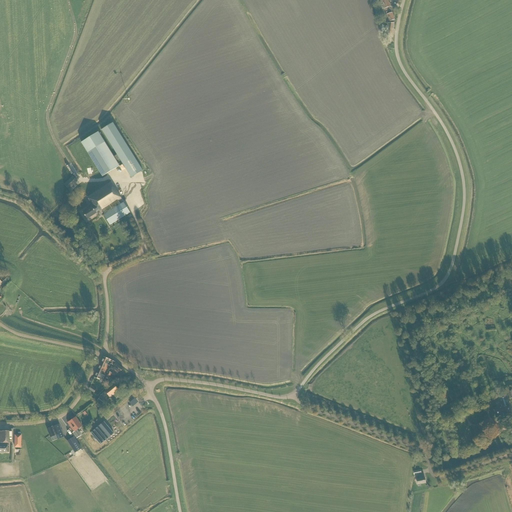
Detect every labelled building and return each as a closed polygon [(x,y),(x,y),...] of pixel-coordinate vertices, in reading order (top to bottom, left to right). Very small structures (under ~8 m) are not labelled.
[(391,23),(388,23),(387,26),(385,26),(385,28),(386,29),(385,35),(387,36),(386,39),(388,39),(389,36),(391,36),(392,29),(393,29),(395,20),(390,7),(387,0),(380,0),(379,1),(382,9),(384,9),(387,15),(385,15),(386,18),(388,17),(389,22),(390,22),(391,23)] [(131,178),(142,171),(113,123),(101,130),(117,154),(113,156),(116,161),(119,159),(131,178)] [(102,177),(119,166),(116,161),(113,156),(98,132),(81,143),(102,177)] [(68,189),(77,181),(73,177),(64,184),(68,189)] [(120,204),(118,201),(121,199),(111,182),(87,197),(92,205),(90,207),(90,208),(86,210),(85,210),(82,212),(87,219),(96,213),(101,209),(104,214),(103,215),(110,225),(130,213),(124,202),(120,204)] [(115,362),(104,357),(101,362),(108,365),(110,366),(111,364),(113,365),(115,362)] [(103,375),(108,365),(101,362),(97,372),(103,375)] [(108,371),(111,373),(112,373),(114,370),(117,373),(119,371),(120,372),(123,368),(116,363),(113,367),(111,369),(110,368),(108,371)] [(100,380),(100,379),(103,380),(105,376),(103,375),(97,372),(94,377),(100,380)] [(110,398),(114,394),(113,393),(118,389),(114,384),(105,392),(110,398)] [(511,412),(509,404),(505,394),(498,396),(501,407),(497,409),(496,407),(493,408),(496,418),(511,412)] [(82,426),(76,417),(71,421),(71,420),(67,423),(74,431),(72,433),(77,439),(81,435),(77,429),(82,426)] [(101,424),(90,433),(100,445),(114,433),(106,424),(104,422),(102,424),(101,424)] [(58,439),(64,437),(59,424),(53,427),(52,428),(51,427),(47,429),(50,438),(56,435),(58,439)] [(9,443),(9,431),(3,431),(0,431),(0,452),(8,452),(8,446),(8,443),(9,443)] [(75,453),(81,449),(73,437),(67,441),(75,453)] [(424,478),(424,474),(418,475),(419,476),(417,477),(418,479),(416,479),(417,485),(418,485),(418,487),(421,487),(420,484),(426,483),(425,477),(424,478)]
